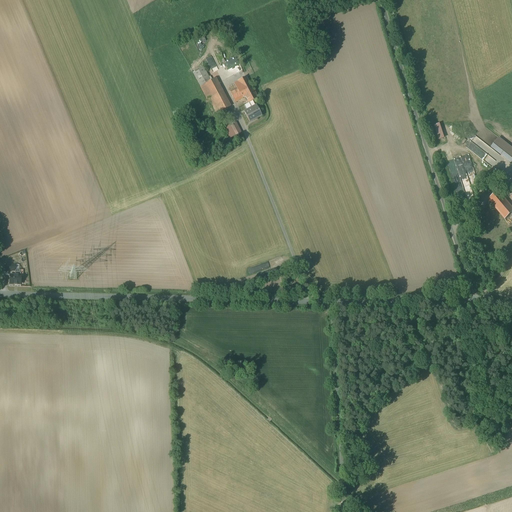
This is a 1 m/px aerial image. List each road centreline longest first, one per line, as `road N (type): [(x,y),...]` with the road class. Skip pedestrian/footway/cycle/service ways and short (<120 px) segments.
road 1 (unclassified): [(331,303),(0,293)]
road 2 (unclassified): [(381,0),(473,300)]
road 3 (unclassified): [(331,303),(345,511)]
road 4 (unclassified): [(473,300),(331,303)]
